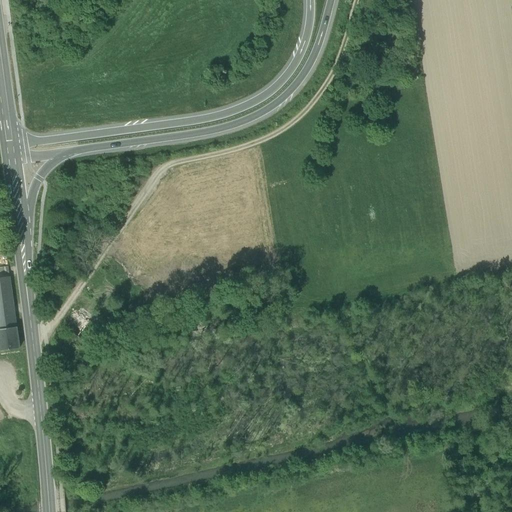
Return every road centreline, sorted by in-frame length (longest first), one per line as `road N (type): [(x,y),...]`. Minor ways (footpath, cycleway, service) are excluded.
road 1 (track): [(32,335),(45,333),(156,172),(250,145),(307,110),(340,59),(357,0)]
road 2 (motorway): [(310,0),(293,67),(239,110),(196,123),(9,145)]
road 3 (motorway): [(70,152),(197,135),(274,105),(311,62),(331,0)]
road 4 (primary): [(40,407),(20,227)]
